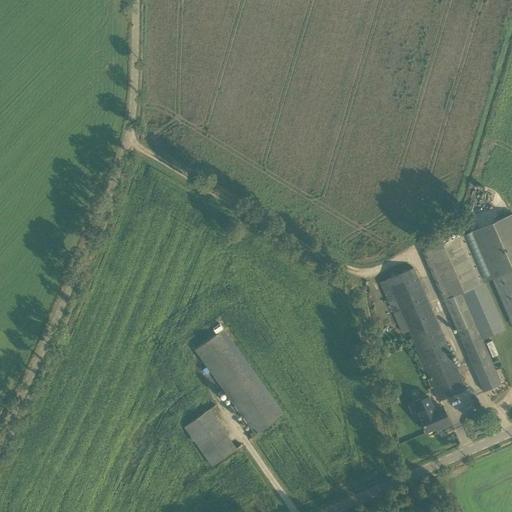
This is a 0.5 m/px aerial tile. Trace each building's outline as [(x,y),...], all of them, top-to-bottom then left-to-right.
[(511,213),(472,231),(491,274),(483,277),(463,233),(423,251),(483,391),(501,384),(482,339),(505,329),(485,282),(493,279),(511,323),(511,213)] [(392,314),(400,310),(439,401),(466,389),(413,268),(379,282),(392,314)] [(195,350),(255,435),(279,418),(277,415),(282,411),(226,333),(221,336),(218,333),(195,350)] [(414,420),(420,418),(426,432),(440,426),(441,428),(450,424),(443,408),(435,411),(428,397),(414,403),(414,402),(408,405),(414,420)] [(184,426),(212,466),(236,449),(208,409),(184,426)]
